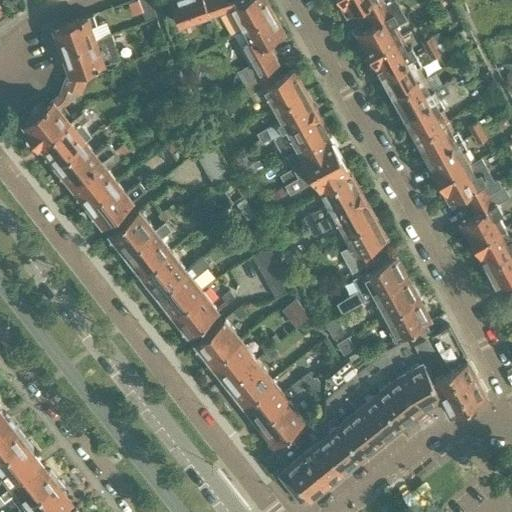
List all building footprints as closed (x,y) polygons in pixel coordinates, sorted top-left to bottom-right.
[(156,17),(150,0),(137,0),(145,20),(156,17)] [(207,16),(213,14),(230,7),(226,0),(169,0),(178,23),(206,13),(207,16)] [(226,0),(230,7),(241,28),(271,11),(265,0),(226,0)] [(338,0),(347,15),(361,7),(365,15),(387,3),(392,0),(338,0)] [(356,32),(369,54),(399,38),(392,25),(397,22),(387,3),(365,15),(370,24),(356,32)] [(284,34),(271,11),(241,28),(248,40),(240,45),(251,65),(240,71),(246,81),(270,69),(277,65),(265,44),(284,34)] [(54,43),(57,53),(95,39),(111,34),(106,21),(97,24),(93,12),(53,26),(57,39),(54,43)] [(409,32),(399,38),(369,54),(380,75),(417,55),(411,46),(415,44),(409,32)] [(111,34),(95,39),(57,53),(60,61),(65,62),(69,74),(66,75),(62,85),(81,92),(86,78),(84,71),(110,61),(120,58),(111,34)] [(421,40),(426,50),(436,45),(431,35),(421,40)] [(440,53),(436,45),(426,50),(431,58),(440,53)] [(380,75),(392,96),(422,80),(415,67),(421,64),(417,55),(380,75)] [(178,77),(172,67),(157,74),(163,85),(178,77)] [(267,96),(273,108),(305,91),(292,69),(275,78),(270,69),(246,81),(243,83),(249,93),(258,88),(263,98),(267,96)] [(444,82),(448,91),(449,92),(459,87),(454,77),(444,82)] [(428,91),(422,80),(392,96),(403,118),(439,98),(438,97),(433,88),(428,91)] [(58,94),(52,99),(45,104),(42,100),(27,111),(31,115),(22,122),(28,129),(25,131),(27,134),(26,136),(25,138),(25,141),(26,143),(29,145),(32,145),(35,144),(37,148),(83,110),(82,108),(68,119),(60,109),(68,102),(71,95),(79,98),(81,92),(62,85),(58,94)] [(464,95),(459,87),(449,92),(454,101),(464,95)] [(179,93),(176,94),(180,103),(190,98),(186,89),(179,93)] [(317,112),(305,91),(273,108),(280,120),(256,133),(259,138),(253,141),(255,146),(274,136),(317,112)] [(403,118),(415,139),(445,122),(438,110),(454,101),(449,92),(448,91),(438,97),(439,98),(403,118)] [(45,157),(53,167),(86,141),(75,128),(89,117),(83,110),(37,148),(41,145),(47,153),(45,157)] [(286,157),(297,151),(328,133),(317,112),(274,136),(275,137),(273,138),(282,155),(284,154),(286,157)] [(473,135),(482,129),(477,119),(467,124),(473,135)] [(451,133),(445,122),(415,139),(426,160),(462,140),(457,130),(451,133)] [(487,137),(482,129),(473,135),(477,142),(487,137)] [(192,152),(195,151),(210,142),(204,131),(197,135),(197,136),(187,141),(192,152)] [(340,155),(328,133),(297,151),(303,162),(289,170),(294,179),(340,155)] [(214,140),(210,142),(195,151),(201,161),(220,150),(214,140)] [(426,160),(438,181),(468,164),(461,152),(467,148),(462,140),(426,160)] [(94,151),(86,141),(53,167),(59,174),(63,174),(72,185),(115,151),(114,149),(107,141),(94,151)] [(76,197),(84,207),(118,181),(107,168),(120,157),(128,150),(123,142),(114,149),(115,151),(72,185),(78,193),(76,197)] [(226,161),(220,150),(201,161),(207,172),(226,161)] [(313,179),(320,193),(352,176),(340,155),(294,179),(299,187),(313,179)] [(207,172),(212,182),(231,172),(226,161),(207,172)] [(251,163),(238,171),(243,179),(256,171),(251,163)] [(474,175),(468,164),(438,181),(449,202),(464,193),(469,203),(489,191),(484,182),(485,181),(480,172),(474,175)] [(294,179),(289,170),(279,175),(285,185),(294,179)] [(363,196),(352,176),(320,193),(326,203),(312,211),(318,221),(363,196)] [(299,187),(294,179),(285,185),(289,193),(299,187)] [(126,191),(118,181),(84,207),(90,214),(95,214),(102,223),(145,189),(139,181),(126,191)] [(271,192),(275,199),(287,192),(283,186),(271,192)] [(460,221),(473,245),(503,228),(496,215),(502,212),(496,201),(506,196),(500,186),(489,191),(469,203),(474,213),(460,221)] [(375,217),(363,196),(318,221),(322,230),(337,222),(344,234),(375,217)] [(171,215),(177,210),(172,203),(165,208),(171,215)] [(108,231),(125,253),(155,229),(138,207),(108,231)] [(157,215),(163,222),(171,216),(171,215),(165,208),(157,215)] [(302,217),(308,226),(318,221),(312,211),(302,217)] [(375,217),(344,234),(350,245),(341,250),(352,270),(374,258),(369,249),(387,239),(375,217)] [(322,230),(318,221),(308,226),(313,235),(322,230)] [(511,236),(509,238),(503,228),(473,245),(484,266),(511,250),(511,236)] [(172,251),(155,229),(125,253),(132,261),(130,265),(139,276),(172,251)] [(257,265),(278,254),(272,243),(251,254),(257,265)] [(296,259),(290,248),(281,253),(288,264),(296,259)] [(189,255),(195,263),(203,257),(197,249),(189,255)] [(511,250),(484,266),(496,287),(511,279),(511,280),(511,250)] [(148,282),(157,293),(187,270),(172,251),(139,276),(145,283),(148,282)] [(283,265),(278,254),(257,265),(263,276),(283,265)] [(360,274),(372,297),(408,279),(395,255),(360,274)] [(269,286),(289,275),(283,265),(263,276),(269,286)] [(203,290),(187,270),(157,293),(163,302),(161,305),(170,315),(203,290)] [(295,286),(289,275),(269,286),(275,296),(295,286)] [(419,299),(408,279),(372,297),(384,318),(419,299)] [(221,296),(226,302),(235,296),(229,289),(221,296)] [(203,290),(170,315),(176,324),(180,323),(188,333),(218,309),(203,290)] [(311,313),(296,294),(283,305),(298,323),(311,313)] [(384,318),(394,338),(395,339),(409,331),(430,320),(419,299),(384,318)] [(240,304),(232,310),(238,317),(246,311),(240,304)] [(333,338),(344,331),(335,316),(324,323),(333,338)] [(224,317),(194,340),(203,351),(201,354),(209,364),(241,338),(224,317)] [(434,337),(469,402),(487,393),(466,356),(466,357),(447,322),(430,331),(430,332),(434,337)] [(413,341),(409,331),(395,339),(394,338),(381,345),(386,355),(413,341)] [(449,412),(469,402),(434,337),(430,332),(413,341),(432,376),(431,377),(441,394),(440,395),(449,412)] [(336,342),(343,353),(354,346),(348,335),(336,342)] [(257,359),(241,338),(209,364),(215,372),(218,371),(227,382),(257,359)] [(259,344),(265,352),(273,346),(267,338),(259,344)] [(413,341),(386,355),(419,406),(421,404),(440,395),(441,394),(431,377),(432,376),(413,341)] [(401,421),(419,406),(386,355),(381,345),(364,354),(361,349),(349,355),(401,421)] [(278,352),(273,346),(265,352),(270,358),(278,352)] [(382,436),(401,421),(349,355),(326,371),(324,389),(327,389),(339,381),(382,436)] [(272,378),(257,359),(227,382),(234,391),(232,395),(240,404),(272,378)] [(272,378),(240,404),(246,412),(250,411),(258,422),(288,399),(309,382),(313,378),(307,372),(282,391),(272,378)] [(309,382),(319,395),(320,382),(316,377),(310,381),(309,382)] [(363,451),(382,436),(339,381),(327,389),(324,389),(323,400),(363,451)] [(304,419),(288,399),(258,422),(274,442),(304,419)] [(344,466),(363,451),(323,400),(322,412),(309,422),(344,466)] [(7,419),(0,423),(0,457),(26,438),(19,429),(15,430),(7,419)] [(344,466),(309,422),(292,436),(327,480),(344,466)] [(275,450),(284,463),(286,465),(277,473),(299,500),(308,492),(310,494),(327,480),(292,436),(277,448),(278,448),(275,450)] [(34,448),(26,438),(0,457),(0,471),(2,475),(0,476),(0,490),(39,460),(32,451),(34,448)] [(0,497),(3,501),(15,492),(25,504),(57,478),(51,470),(47,470),(39,460),(0,490),(0,497)] [(57,511),(71,501),(65,493),(66,489),(57,478),(25,504),(19,508),(22,511),(57,511)]
